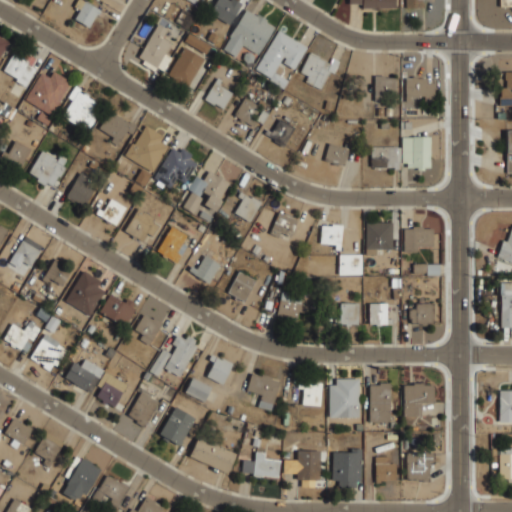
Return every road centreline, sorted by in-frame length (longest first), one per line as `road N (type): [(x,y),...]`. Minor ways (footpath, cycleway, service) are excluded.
road 1 (residential): [(0,6),(316,196),(511,198)]
road 2 (residential): [(0,191),(269,347),(511,355)]
road 3 (residential): [(0,374),(223,502),(273,510),(511,510)]
road 4 (tertiary): [(459,0),(459,511)]
road 5 (residential): [(286,0),(356,39),(511,41)]
